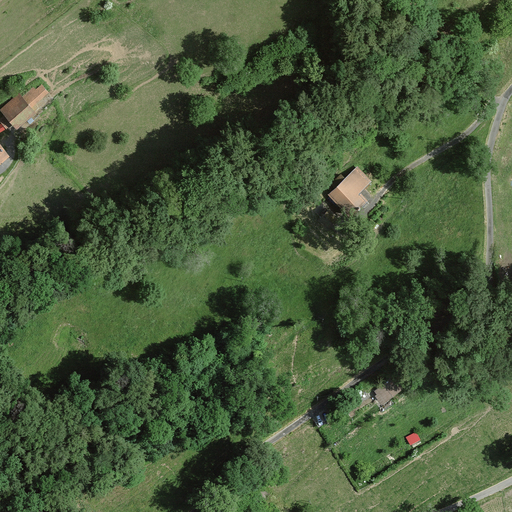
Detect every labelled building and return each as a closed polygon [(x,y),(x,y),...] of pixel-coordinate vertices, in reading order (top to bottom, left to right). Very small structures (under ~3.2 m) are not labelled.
[(21,91),(1,109),(4,113),(0,117),(0,123),(7,131),(14,125),(19,131),(38,113),(33,107),(50,92),(41,82),(25,97),(21,91)] [(0,166),(12,158),(0,140),(0,166)] [(375,177),(358,163),(333,192),(356,212),(373,193),(366,188),(375,177)] [(343,213),(332,204),(322,215),(333,224),(343,213)] [(403,388),(394,374),(371,388),(380,403),(403,388)] [(407,436),(411,444),(421,440),(418,432),(407,436)]
